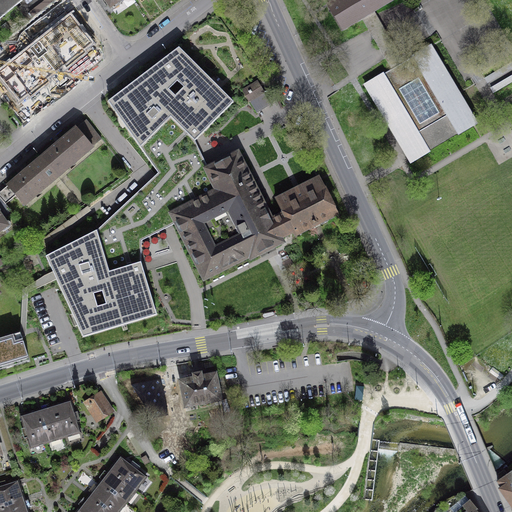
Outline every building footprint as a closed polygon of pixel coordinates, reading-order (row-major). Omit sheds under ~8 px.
[(0,0),(0,18),(22,0),(0,0)] [(54,0),(44,0),(29,12),(33,17),(54,0)] [(109,0),(119,14),(139,0),(109,0)] [(402,0),(341,0),(340,1),(356,28),(402,0)] [(92,42),(70,15),(51,31),(53,34),(0,78),(0,80),(18,102),(25,97),(23,94),(70,55),(73,59),(92,42)] [(477,123),(431,46),(365,85),(410,162),(428,152),(427,151),(458,133),(458,134),(477,123)] [(234,102),(179,48),(108,102),(140,148),(171,117),(195,142),(234,102)] [(249,100),(263,92),(257,82),(244,90),(249,100)] [(263,92),(249,100),(250,102),(238,107),(242,116),(269,102),(264,91),(263,92)] [(208,168),(195,142),(171,117),(140,148),(159,173),(97,231),(109,272),(141,262),(136,244),(177,223),(172,214),(218,190),(207,169),(208,168)] [(101,138),(87,120),(76,129),(90,145),(91,147),(101,138)] [(75,128),(41,157),(56,174),(63,168),(65,170),(84,154),(82,152),(90,145),(76,129),(75,128)] [(218,190),(172,214),(177,223),(204,277),(250,254),(251,257),(260,253),(258,249),(270,242),(272,246),(281,241),(279,238),(292,232),(293,235),(337,213),(319,176),(275,198),(283,213),(270,219),(237,154),(208,168),(207,169),(218,190)] [(56,174),(41,157),(7,186),(15,195),(22,203),(29,196),(31,198),(50,182),(48,180),(56,174)] [(15,195),(7,186),(0,191),(0,198),(5,204),(15,195)] [(0,230),(8,225),(3,218),(13,212),(5,204),(0,198),(0,230)] [(109,272),(97,231),(46,257),(83,338),(157,315),(141,262),(109,272)] [(22,336),(0,342),(0,363),(28,356),(22,336)] [(193,379),(181,381),(186,404),(219,398),(214,374),(202,377),(201,372),(193,373),(193,379)] [(363,386),(356,385),(355,399),(362,400),(363,386)] [(98,393),(86,401),(97,418),(109,409),(98,393)] [(71,399),(53,404),(64,438),(82,432),(71,399)] [(53,404),(37,409),(47,443),(64,438),(53,404)] [(37,409),(19,414),(30,448),(47,443),(37,409)] [(148,476),(120,454),(108,469),(136,491),(148,476)] [(126,504),(136,491),(108,469),(98,482),(126,504)] [(511,471),(497,481),(502,488),(500,489),(511,506),(511,471)] [(0,503),(24,496),(19,478),(0,483),(0,503)] [(108,511),(119,511),(126,504),(98,482),(88,495),(108,511)] [(81,511),(108,511),(88,495),(77,509),(81,511)] [(0,511),(29,511),(24,496),(0,503),(0,511)] [(479,511),(470,501),(456,511),(479,511)]
